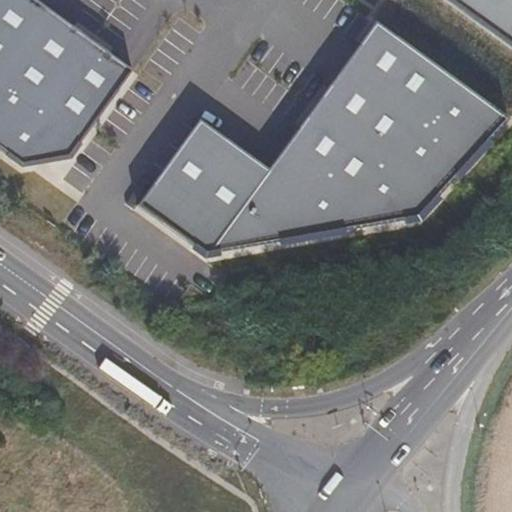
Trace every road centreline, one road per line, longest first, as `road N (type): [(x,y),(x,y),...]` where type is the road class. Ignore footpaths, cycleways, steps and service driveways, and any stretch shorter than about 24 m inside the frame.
road 1 (primary): [(467,342),(406,380),(295,408),(193,403)]
road 2 (tertiary): [(0,268),(193,403)]
road 3 (primary): [(340,495),(467,342)]
road 4 (tertiary): [(193,403),(340,495)]
road 5 (primary): [(453,511),(467,342)]
